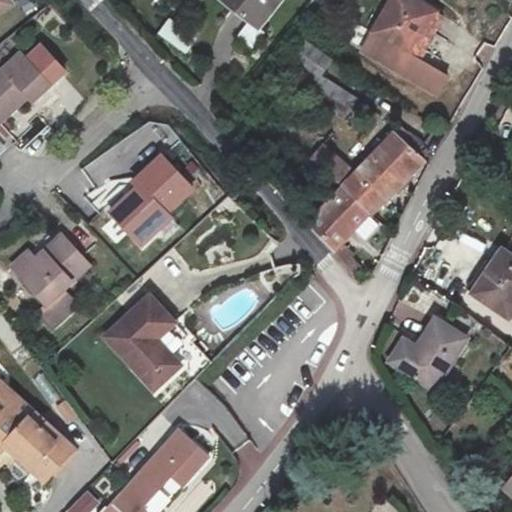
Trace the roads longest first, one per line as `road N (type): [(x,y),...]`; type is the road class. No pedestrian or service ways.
road 1 (residential): [(156,72),(364,310)]
road 2 (residential): [(364,310),(511,52)]
road 3 (residential): [(240,511),(347,366)]
road 4 (residential): [(347,366),(443,511)]
road 5 (unknown): [(169,343),(247,313),(314,254)]
road 6 (residential): [(27,185),(156,72)]
